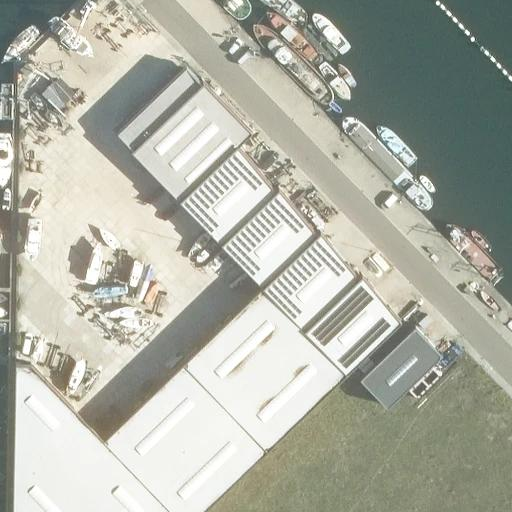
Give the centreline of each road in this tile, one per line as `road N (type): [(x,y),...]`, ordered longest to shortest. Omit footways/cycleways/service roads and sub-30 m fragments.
road 1 (unclassified): [(511,363),(167,0)]
road 2 (unknown): [(195,29),(166,39),(143,61),(108,117),(99,157),(107,203),(180,288)]
